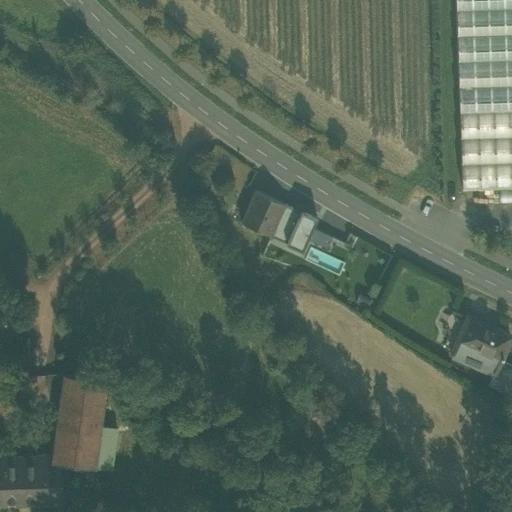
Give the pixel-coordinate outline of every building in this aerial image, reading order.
[(511,0),(455,0),(462,187),(511,185),(511,0)] [(511,188),(498,189),(498,202),(511,201),(511,188)] [(242,222),(271,235),(285,203),(256,190),(242,222)] [(271,235),(302,249),(317,218),(285,203),(271,235)] [(342,270),(345,257),(310,248),(306,261),(342,270)] [(479,366),(494,372),(498,363),(500,360),(511,336),(468,317),(453,353),(480,365),(479,366)] [(489,384),(511,395),(511,365),(500,360),(498,363),(494,372),(489,384)] [(53,455),(52,462),(60,463),(95,468),(111,470),(117,429),(101,427),(105,392),(107,380),(64,374),(53,455)] [(0,464),(52,463),(52,462),(53,455),(0,456),(0,464)] [(0,505),(62,504),(60,463),(52,462),(52,463),(0,464),(0,505)]
